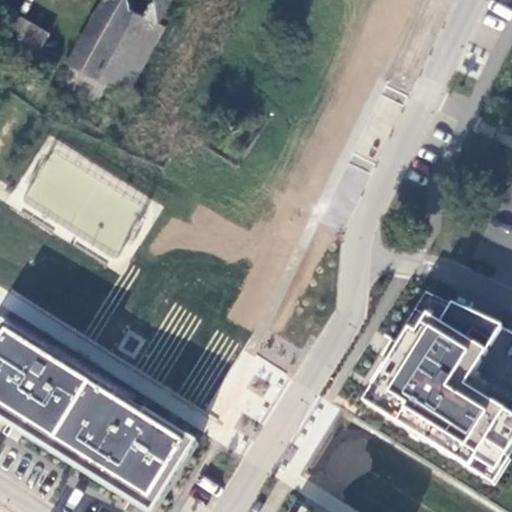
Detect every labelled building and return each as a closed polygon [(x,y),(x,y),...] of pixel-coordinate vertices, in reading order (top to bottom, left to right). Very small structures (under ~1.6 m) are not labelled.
[(100,0),(67,66),(117,92),(119,88),(166,0),(100,0)] [(29,66),(48,33),(1,8),(0,9),(0,43),(8,48),(6,52),(29,66)] [(117,92),(67,66),(57,86),(105,113),(117,92)] [(425,291),(356,400),(488,480),(511,443),(511,417),(456,384),(495,325),(425,291)] [(4,322),(0,327),(0,420),(145,511),(155,511),(198,444),(4,322)] [(202,511),(207,501),(188,495),(183,510),(190,511),(202,511)]
